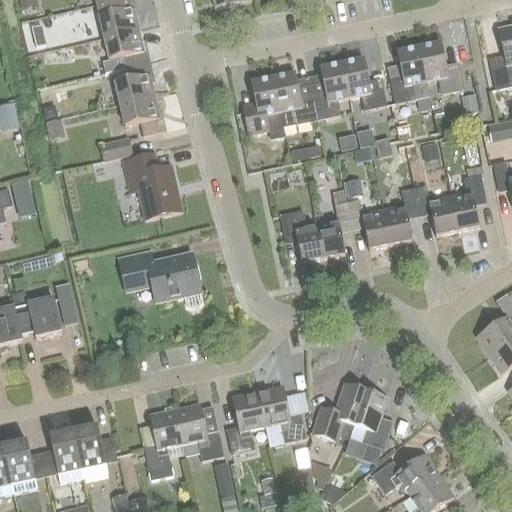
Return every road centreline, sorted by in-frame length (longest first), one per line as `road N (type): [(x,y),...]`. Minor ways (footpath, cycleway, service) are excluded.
road 1 (residential): [(0,420),(246,366),(284,317)]
road 2 (residential): [(189,69),(466,11)]
road 3 (residential): [(284,317),(250,294),(189,69)]
road 4 (residential): [(511,475),(420,337)]
road 5 (residential): [(420,337),(386,306),(284,317)]
